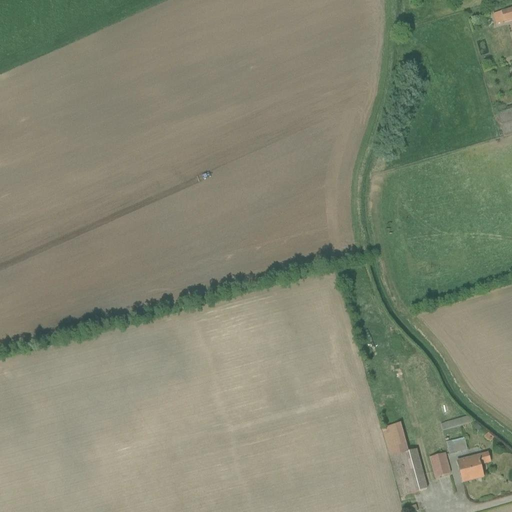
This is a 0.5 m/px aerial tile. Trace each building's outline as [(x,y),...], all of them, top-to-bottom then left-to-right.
[(511,9),(492,15),(495,25),(504,23),(504,24),(511,21),(511,9)] [(511,110),(496,115),(502,138),(511,135),(511,110)] [(469,418),(441,425),(443,431),(474,423),(469,418)] [(381,429),(400,498),(427,490),(417,450),(408,453),(400,425),(381,429)] [(483,438),(490,443),(493,438),(486,433),(483,438)] [(445,443),(448,455),(467,451),(463,439),(445,443)] [(491,464),(488,454),(457,461),(463,484),(483,479),(480,467),(491,464)] [(429,459),(434,479),(450,474),(445,455),(429,459)]
